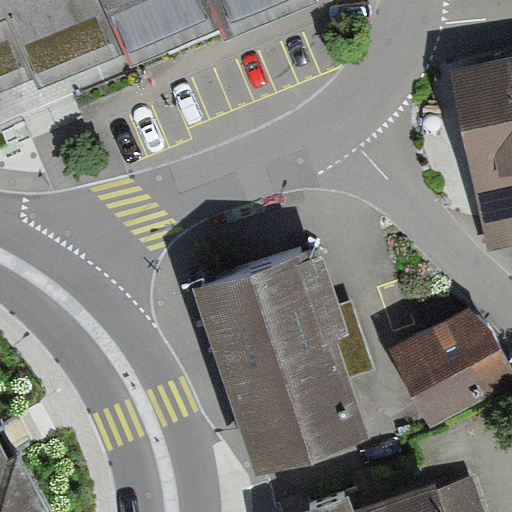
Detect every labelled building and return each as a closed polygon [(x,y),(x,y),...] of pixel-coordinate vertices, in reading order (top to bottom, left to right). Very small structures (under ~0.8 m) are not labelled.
[(0,0),(0,68),(33,54),(39,69),(126,33),(113,0),(0,0)] [(113,0),(126,33),(131,45),(219,9),(223,21),(274,0),(113,0)] [(511,53),(466,63),(498,223),(511,220),(511,53)] [(268,455),(378,422),(349,325),(358,322),(333,239),(213,275),(268,455)] [(447,408),(511,371),(511,364),(475,300),(407,338),(447,408)] [(0,511),(52,511),(20,448),(13,452),(0,427),(0,511)] [(459,511),(445,473),(371,500),(365,483),(318,500),(322,511),(459,511)]
